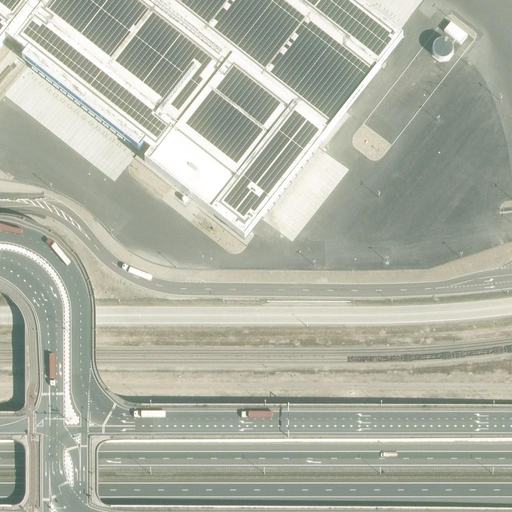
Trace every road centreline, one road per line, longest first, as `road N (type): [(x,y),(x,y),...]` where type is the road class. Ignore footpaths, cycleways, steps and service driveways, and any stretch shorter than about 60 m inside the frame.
road 1 (trunk): [(0,490),(511,489)]
road 2 (trunk): [(511,458),(0,458)]
road 3 (trunk): [(511,421),(84,429)]
road 4 (unclassified): [(84,429),(82,301),(55,257),(29,239),(0,234)]
road 5 (unclassified): [(0,265),(33,278),(48,301),(49,429)]
